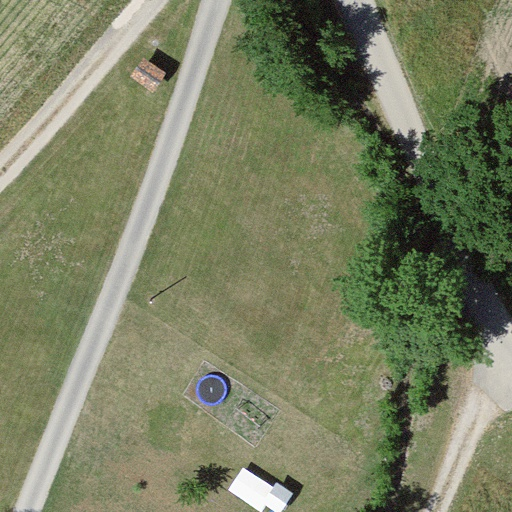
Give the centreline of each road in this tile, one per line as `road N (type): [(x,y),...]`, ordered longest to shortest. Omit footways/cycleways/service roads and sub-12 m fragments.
road 1 (track): [(213,0),(27,511)]
road 2 (track): [(354,0),(511,343)]
road 3 (track): [(158,0),(0,168)]
